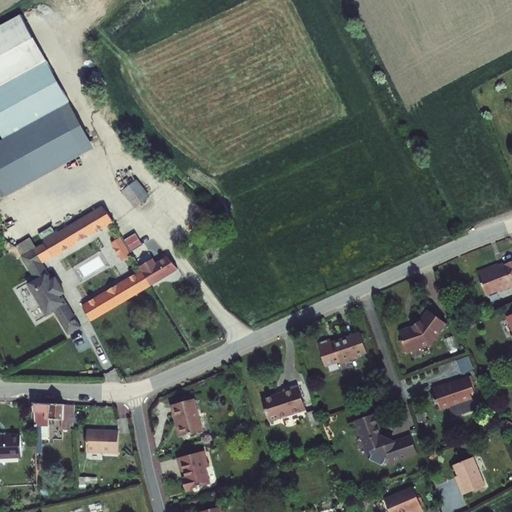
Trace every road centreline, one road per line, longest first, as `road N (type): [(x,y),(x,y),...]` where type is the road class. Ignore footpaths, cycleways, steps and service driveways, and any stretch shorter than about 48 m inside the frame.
road 1 (tertiary): [(133,391),(511,226)]
road 2 (unknown): [(245,343),(195,276),(143,226)]
road 3 (tertiary): [(0,391),(133,391)]
road 4 (residential): [(160,511),(133,391)]
